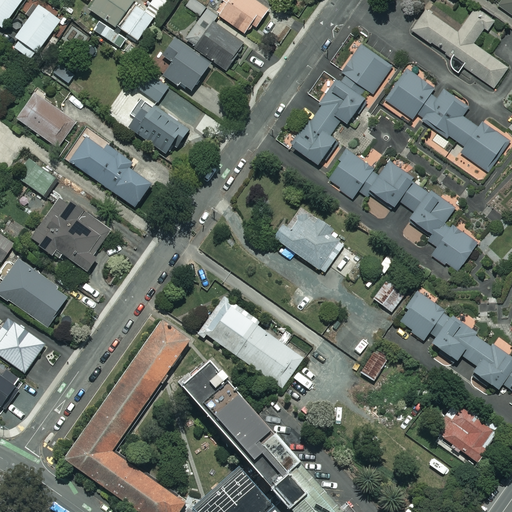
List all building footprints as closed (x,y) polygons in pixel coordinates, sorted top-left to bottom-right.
[(25,0),(0,0),(0,27),(3,30),(25,0)] [(94,0),(88,10),(118,30),(139,0),(138,0),(94,0)] [(168,0),(152,0),(144,11),(138,6),(120,29),(136,41),(151,21),(153,22),(170,1),(168,0)] [(205,8),(195,0),(191,0),(187,6),(199,16),(205,8)] [(269,9),(255,0),(222,0),(225,2),(217,14),(245,33),(252,23),(257,27),(269,9)] [(511,0),(502,0),(498,6),(511,15),(511,0)] [(60,21),(38,5),(15,38),(19,41),(14,48),(31,61),(60,21)] [(458,31),(426,8),(411,30),(451,58),(446,65),(457,74),(463,66),(494,88),(508,68),(474,44),(488,24),(472,12),(458,31)] [(246,42),(203,14),(185,41),(227,70),(246,42)] [(126,40),(100,23),(94,31),(120,48),(126,40)] [(210,64),(174,38),(162,56),(172,63),(163,76),(177,86),(179,83),(190,92),(210,64)] [(391,67),(362,46),(321,103),(323,104),(311,121),(309,120),(291,145),(319,166),(337,141),(329,136),(341,119),(346,123),(369,92),(372,94),(391,67)] [(73,73),(60,63),(53,73),(66,82),(73,73)] [(435,89),(407,69),(385,100),(412,119),(414,116),(446,138),(449,135),(465,147),(461,152),(487,171),(509,141),(482,122),(479,127),(462,116),(467,108),(436,87),(435,89)] [(168,87),(147,72),(136,88),(157,103),(168,87)] [(74,122),(34,94),(16,119),(56,147),(74,122)] [(188,131),(143,98),(131,116),(135,118),(128,128),(167,156),(175,144),(177,146),(188,131)] [(101,148),(83,136),(66,160),(135,208),(151,185),(127,168),(131,163),(104,144),(101,148)] [(380,172),(348,151),(327,182),(353,199),(358,191),(366,196),(370,190),(394,207),(399,200),(414,211),(409,218),(430,232),(426,239),(437,247),(431,255),(457,272),(476,243),(446,222),(455,209),(386,163),(380,172)] [(56,178),(29,160),(16,178),(43,196),(56,178)] [(46,201),(53,205),(32,238),(40,243),(37,247),(54,258),(57,254),(90,275),(102,256),(97,254),(114,228),(89,212),(95,203),(60,180),(46,201)] [(272,238),(324,274),(345,243),(330,234),(332,231),(299,208),(287,225),(283,222),(272,238)] [(13,244),(0,234),(0,261),(0,262),(13,244)] [(0,271),(0,275),(5,279),(0,286),(0,295),(47,327),(68,296),(18,261),(13,267),(6,262),(0,271)] [(404,294),(386,281),(373,299),(391,312),(404,294)] [(511,356),(417,292),(397,322),(456,361),(460,355),(476,365),(471,372),(498,390),(503,382),(511,388),(511,356)] [(259,321),(223,296),(199,330),(283,389),(304,358),(256,325),(259,321)] [(65,456),(143,511),(176,511),(184,501),(110,449),(187,340),(160,321),(65,456)] [(8,333),(0,326),(0,356),(24,373),(44,345),(14,325),(8,333)] [(389,359),(376,351),(359,376),(372,384),(389,359)] [(207,357),(178,382),(247,458),(281,498),(293,511),(343,511),(255,411),(207,357)] [(1,376),(0,375),(0,406),(4,409),(17,391),(13,388),(19,379),(5,369),(1,376)] [(491,431),(453,404),(433,431),(477,462),(485,450),(480,447),(491,431)] [(281,498),(247,458),(239,465),(237,463),(190,505),(184,501),(176,511),(281,511),(274,503),(281,498)]
